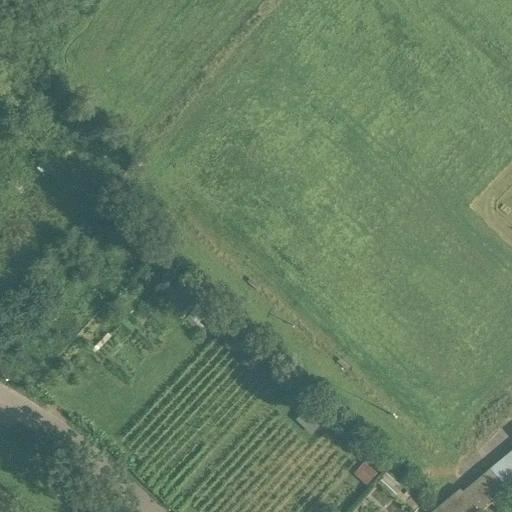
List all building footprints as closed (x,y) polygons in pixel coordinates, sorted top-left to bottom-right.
[(307,410),(298,421),(313,435),(323,424),(307,410)] [(511,451),(463,493),(461,490),(434,511),(484,511),(508,492),(507,491),(511,486),(511,451)] [(355,475),(367,487),(378,475),(366,464),(355,475)] [(412,511),(415,511),(419,508),(410,499),(405,505),(412,511)] [(0,511),(11,511),(12,511),(0,500),(0,511)]
